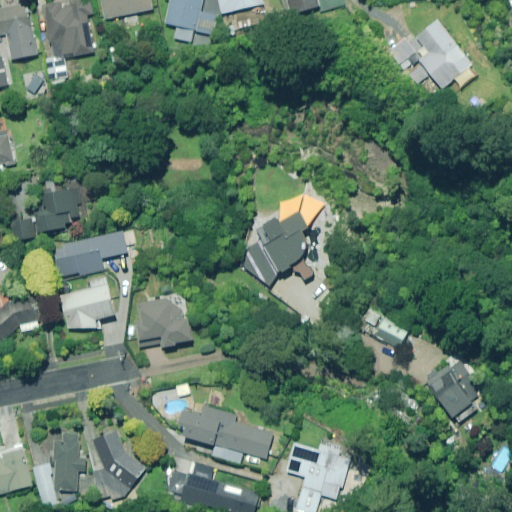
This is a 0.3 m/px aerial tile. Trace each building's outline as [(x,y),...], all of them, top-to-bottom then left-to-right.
[(156,11),(154,0),(103,0),(107,20),(156,11)] [(218,25),(201,21),(205,0),(172,0),(168,24),(199,31),(198,33),(215,36),(218,25)] [(221,0),(225,15),(266,5),(264,0),(221,0)] [(289,0),(293,16),(320,8),(322,14),(341,8),(338,0),(289,0)] [(40,57),(31,5),(0,9),(0,37),(8,36),(12,61),(40,57)] [(71,79),(66,58),(96,51),(87,9),(46,18),(55,61),(46,63),(51,83),(71,79)] [(477,66),(442,22),(421,38),(433,54),(425,61),(447,90),(475,68),(477,66)] [(178,31),(176,40),(194,43),(196,33),(178,31)] [(0,88),(9,87),(4,59),(0,59),(0,88)] [(0,138),(0,177),(6,176),(4,167),(17,164),(11,136),(0,138)] [(82,205),(79,188),(45,194),(48,210),(39,212),(43,234),(81,227),(78,205),(82,205)] [(335,220),(318,199),(308,207),(324,228),(335,220)] [(267,207),(258,213),(243,268),(267,287),(305,259),(307,222),(299,211),(280,225),(267,207)] [(30,222),(13,224),(15,245),(33,243),(30,222)] [(313,275),(306,266),(298,273),(305,282),(313,275)] [(118,317),(110,279),(95,283),(96,290),(63,297),(71,333),(100,327),(98,321),(118,317)] [(0,298),(0,344),(1,346),(22,326),(23,334),(39,331),(38,324),(33,302),(12,305),(10,297),(0,298)] [(371,297),(356,325),(401,350),(416,322),(371,297)] [(177,309),(175,299),(139,306),(142,324),(137,325),(140,343),(164,338),(166,348),(196,342),(189,307),(177,309)] [(485,392),(458,358),(426,383),(460,426),(480,410),(473,401),(485,392)] [(387,380),(371,400),(406,429),(422,408),(387,380)] [(202,406),(199,415),(191,413),(184,437),(218,447),(215,457),(243,465),(246,454),(269,461),(277,435),(237,424),(239,417),(202,406)] [(93,441),(107,469),(95,470),(99,501),(111,497),(113,501),(128,497),(130,490),(148,470),(128,452),(118,430),(93,441)] [(81,460),(80,438),(66,439),(56,439),(58,493),(80,492),(79,472),(86,472),(85,460),(81,460)] [(353,460),(298,445),(290,473),(309,478),(299,511),(320,511),(325,496),(342,501),(353,460)] [(0,492),(34,484),(24,447),(0,454),(1,457),(0,457),(0,492)] [(60,507),(50,466),(36,469),(45,510),(60,507)] [(258,511),(263,495),(175,472),(170,492),(184,496),(182,503),(201,508),(202,505),(227,511),(258,511)]
